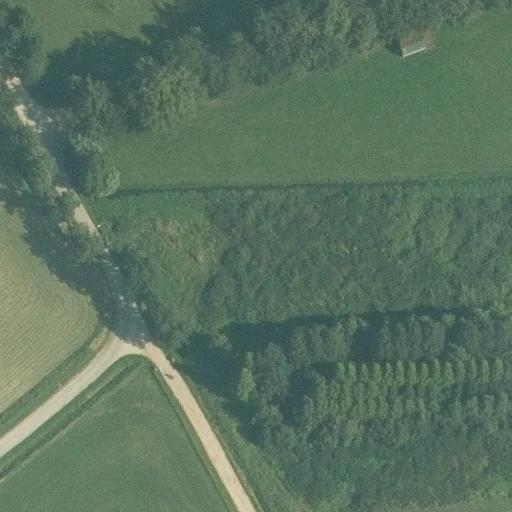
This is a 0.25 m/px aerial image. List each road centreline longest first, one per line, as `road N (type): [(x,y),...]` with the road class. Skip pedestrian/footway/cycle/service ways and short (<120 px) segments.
road 1 (unclassified): [(0,451),(138,328),(36,128),(357,0)]
road 2 (track): [(248,511),(138,328)]
